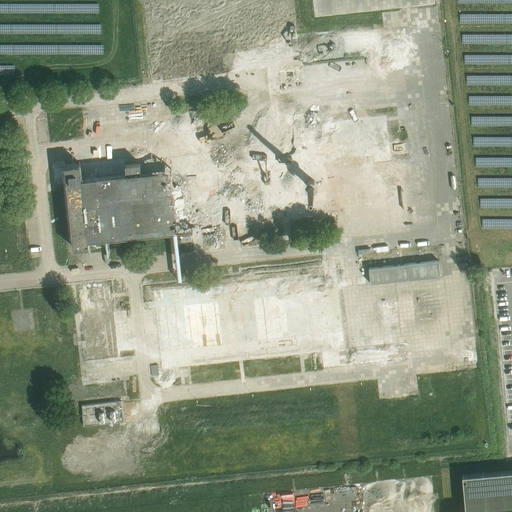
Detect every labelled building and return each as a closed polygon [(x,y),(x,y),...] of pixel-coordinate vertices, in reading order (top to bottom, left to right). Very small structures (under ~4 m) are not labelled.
[(299,0),(152,0),(159,77),(273,66),(275,90),(305,87),(303,64),(305,64),(299,0)] [(439,0),(314,0),(315,16),(440,6),(439,0)] [(227,111),(187,112),(187,129),(228,127),(227,111)] [(306,183),(306,184),(306,185),(307,186),(307,187),(308,187),(308,188),(309,188),(310,189),(311,189),(312,188),(313,188),(314,188),(315,187),(315,186),(315,185),(316,184),(315,183),(315,182),(315,181),(314,181),(313,180),(312,180),(312,179),(311,179),(310,180),(309,180),(308,180),(307,181),(307,182),(306,183)] [(375,281),(444,275),(442,260),(370,266),(371,276),(375,276),(375,281)] [(356,348),(349,270),(156,286),(162,367),(312,354),(312,357),(324,356),(324,367),(351,365),(350,348),(356,348)] [(89,359),(120,357),(115,287),(84,289),(89,359)] [(400,294),(402,319),(416,319),(415,293),(400,294)] [(85,423),(124,421),(123,400),(84,402),(85,423)] [(111,463),(133,464),(133,442),(111,442),(111,463)] [(78,443),(71,463),(94,470),(100,450),(78,443)] [(465,511),(511,511),(511,470),(462,475),(465,511)]
